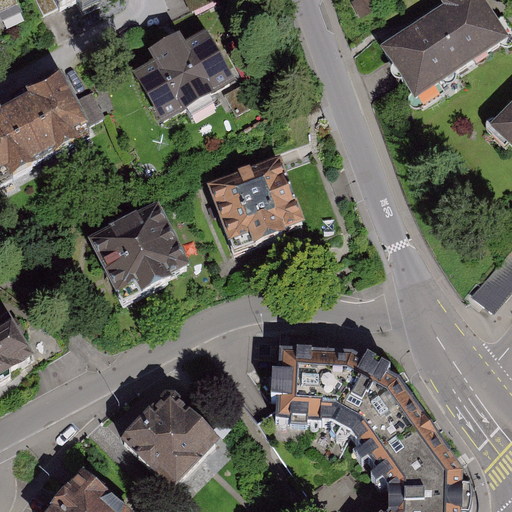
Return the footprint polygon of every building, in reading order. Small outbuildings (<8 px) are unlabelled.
[(47,0),(56,19),(96,0),(47,0)] [(218,0),(182,0),(189,15),(219,1),(218,0)] [(443,15),(380,56),(415,109),(509,47),(478,0),(452,0),(439,9),(443,15)] [(10,28),(27,23),(21,5),(5,9),(10,28)] [(155,70),(131,83),(160,136),(234,95),(204,41),(184,52),(179,44),(149,60),(155,70)] [(62,85),(0,117),(0,184),(90,138),(62,85)] [(511,112),(488,137),(511,160),(511,112)] [(241,183),(205,196),(231,267),(302,240),(276,170),(241,183)] [(155,212),(87,247),(120,312),(189,277),(155,212)] [(511,253),(471,302),(494,322),(503,311),(511,300),(511,253)] [(0,387),(32,370),(7,326),(0,329),(0,387)] [(355,367),(278,358),(277,428),(325,431),(361,454),(392,508),(390,511),(461,511),(463,490),(402,396),(355,367)] [(166,403),(118,452),(171,504),(219,456),(166,403)] [(115,511),(81,483),(56,511),(115,511)]
